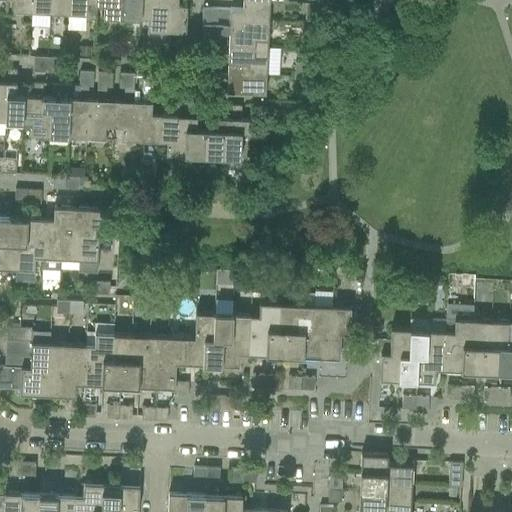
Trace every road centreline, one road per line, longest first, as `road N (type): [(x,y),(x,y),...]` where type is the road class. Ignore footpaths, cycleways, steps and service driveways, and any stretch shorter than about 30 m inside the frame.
road 1 (residential): [(157,441),(511,446)]
road 2 (residential): [(157,441),(0,435)]
